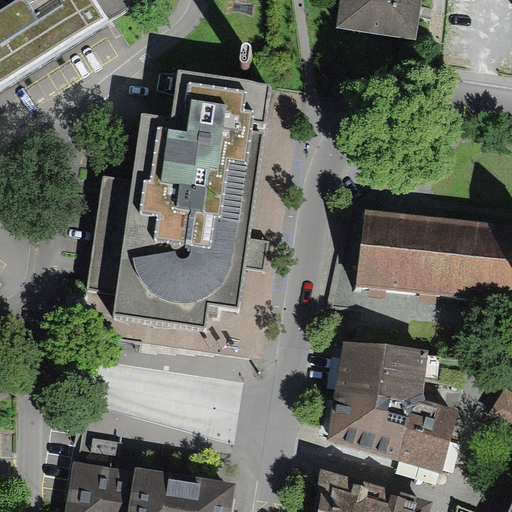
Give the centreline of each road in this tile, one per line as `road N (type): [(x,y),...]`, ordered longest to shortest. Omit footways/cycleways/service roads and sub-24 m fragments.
road 1 (residential): [(284,422),(323,187),(343,138),(400,94),(428,89),(511,100)]
road 2 (residential): [(31,354),(128,394),(284,422)]
road 3 (residential): [(448,498),(302,467),(274,472)]
road 4 (residential): [(31,354),(25,511)]
road 5 (residential): [(448,498),(479,412),(511,377)]
